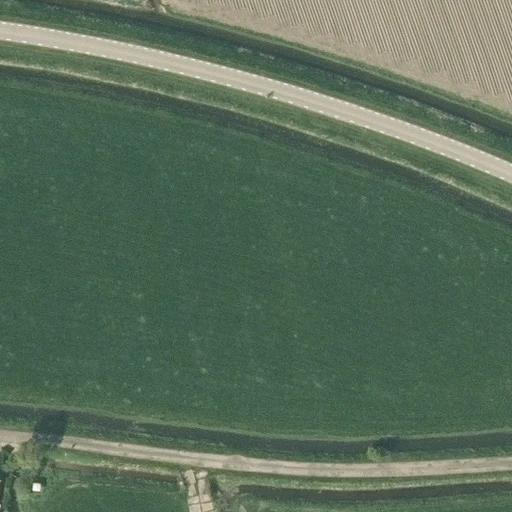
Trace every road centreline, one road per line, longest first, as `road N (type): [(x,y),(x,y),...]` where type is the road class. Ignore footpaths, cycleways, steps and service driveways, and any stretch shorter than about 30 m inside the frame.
road 1 (tertiary): [(511,173),(268,88),(0,31)]
road 2 (track): [(511,463),(285,468),(47,441)]
